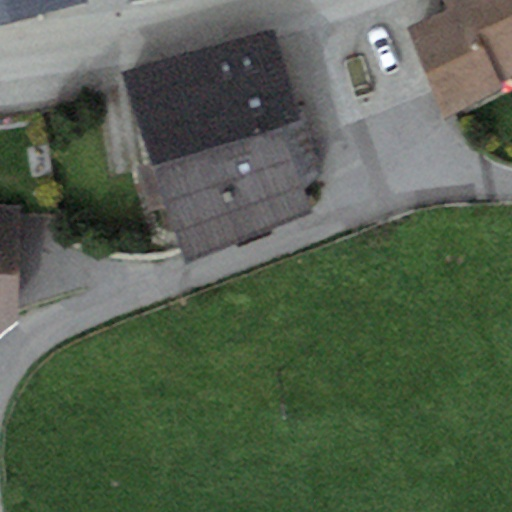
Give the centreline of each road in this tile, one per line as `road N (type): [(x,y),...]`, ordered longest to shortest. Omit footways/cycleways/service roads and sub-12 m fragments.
road 1 (tertiary): [(0,59),(307,0)]
road 2 (residential): [(511,184),(418,184),(357,0)]
